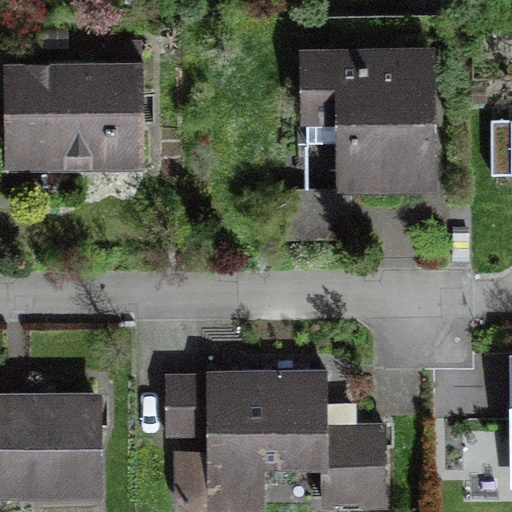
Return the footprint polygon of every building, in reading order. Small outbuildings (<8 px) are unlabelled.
[(9,166),(140,165),(140,38),(105,38),(105,57),(8,57),(9,166)] [(429,57),(305,60),(307,143),(347,142),(348,180),(432,178),(429,57)] [(511,119),(488,119),(488,174),(511,174),(511,119)] [(380,511),(380,433),(323,433),(323,371),(260,371),(209,372),(210,385),(160,386),(160,446),(210,446),(210,511),(261,511),(261,471),(320,470),(319,511),(380,511)] [(0,496),(91,496),(90,390),(0,389),(0,496)]
